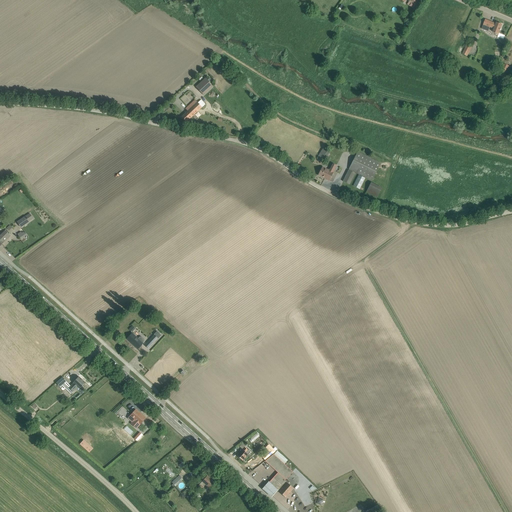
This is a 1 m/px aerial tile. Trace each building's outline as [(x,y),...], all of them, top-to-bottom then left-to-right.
[(485,19),(484,24),(494,28),(493,32),(499,34),(500,32),(502,24),(497,22),(496,23),(485,19)] [(462,53),(468,56),(473,46),(468,43),(462,53)] [(500,70),(505,74),(510,66),(505,63),(500,70)] [(203,95),(213,86),(206,78),(196,87),(203,95)] [(202,107),(195,100),(186,109),(187,110),(181,117),(186,122),(202,107)] [(317,158),(323,162),(329,151),(323,148),(317,158)] [(357,151),(349,169),(372,181),(380,163),(357,151)] [(328,170),(322,167),(318,175),(329,181),(333,173),(333,172),(336,165),(332,163),(328,170)] [(349,184),(352,180),(355,173),(349,170),(345,177),(343,181),(349,184)] [(360,189),(362,184),(365,178),(359,175),(353,186),(360,189)] [(365,192),(376,197),(381,187),(370,182),(365,192)] [(25,216),(17,222),(21,228),(29,222),(25,216)] [(4,230),(0,234),(0,246),(11,236),(4,230)] [(152,338),(148,342),(145,345),(148,348),(158,338),(159,339),(163,335),(158,331),(155,335),(152,338)] [(132,333),(127,339),(138,349),(143,343),(145,341),(145,339),(142,337),(140,337),(138,338),(132,333)] [(80,389),(86,383),(83,380),(82,379),(79,377),(74,382),(74,383),(71,386),(66,381),(63,377),(61,378),(58,381),(56,383),(60,387),(62,385),(64,387),(66,384),(73,391),(78,387),(80,389)] [(131,423),(136,428),(145,418),(136,410),(131,415),(135,419),(131,423)] [(274,454),(276,452),(270,445),(267,447),(273,455),(274,454)] [(242,460),(244,458),(248,454),(246,452),(248,450),(244,447),(237,455),(242,460)] [(269,482),(285,497),(293,488),(287,483),(289,481),(286,478),(291,473),(295,476),(297,475),(295,473),(298,471),(293,466),(290,469),(284,464),(288,460),(277,451),(276,452),(274,454),(273,455),(265,461),(278,472),(269,482)] [(183,479),(179,475),(172,482),(175,486),(183,479)] [(204,487),(206,484),(209,487),(214,482),(211,479),(211,478),(210,478),(207,476),(200,484),(204,487)]
